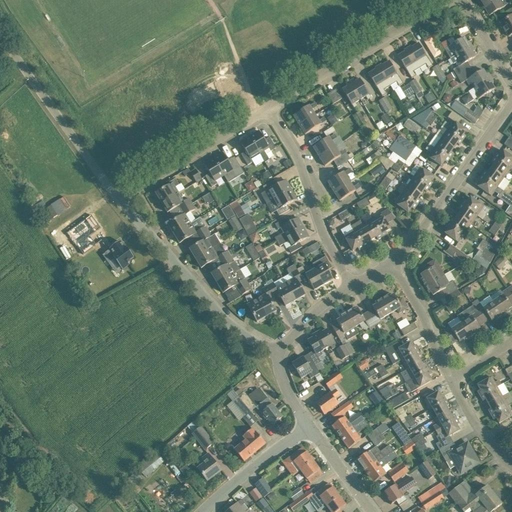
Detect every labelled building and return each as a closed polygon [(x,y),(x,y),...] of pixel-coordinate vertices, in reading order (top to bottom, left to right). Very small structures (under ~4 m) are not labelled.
[(480,0),(489,15),(510,3),(508,0),(480,0)] [(511,15),(500,23),(508,36),(511,33),(511,15)] [(464,38),(462,39),(451,45),(449,42),(442,46),(450,59),(455,56),(472,46),(469,41),(467,42),(464,38)] [(429,43),(428,40),(424,43),(431,54),(438,50),(432,41),(429,43)] [(419,43),(408,49),(420,68),(426,65),(428,69),(432,66),(419,43)] [(454,72),(452,74),(455,79),(457,77),(471,69),(467,62),(475,57),(472,52),(475,51),(472,46),(455,56),(458,61),(456,63),(458,67),(453,70),(454,72)] [(398,56),(400,60),(411,79),(416,76),(414,72),(420,68),(408,49),(398,56)] [(389,61),(379,67),(390,86),(396,83),(398,87),(403,84),(389,61)] [(440,82),(446,78),(437,65),(432,69),(440,82)] [(390,86),(379,67),(368,74),(382,97),(386,94),(384,90),(390,86)] [(475,75),(471,69),(457,77),(461,83),(466,80),(469,85),(472,83),(475,88),(491,78),(488,73),(486,75),(483,70),(475,75)] [(449,82),(455,79),(452,74),(446,77),(449,82)] [(494,83),(491,78),(475,88),(469,92),(470,94),(461,99),(465,105),(477,98),(478,99),(495,89),(492,84),(494,83)] [(367,100),(371,98),(360,79),(355,82),(353,79),(349,82),(360,100),(365,97),(367,100)] [(422,91),(415,80),(409,84),(416,95),(422,91)] [(342,90),(354,109),(357,106),(355,103),(360,100),(349,82),(345,84),(347,87),(342,90)] [(406,96),(413,92),(409,84),(401,89),(405,96),(406,96)] [(327,94),(333,104),(342,99),(336,89),(327,94)] [(431,92),(425,96),(429,103),(436,99),(431,92)] [(392,110),(385,99),(379,102),(386,114),(392,110)] [(455,100),(447,105),(475,124),(480,117),(481,115),(474,110),(473,113),(455,100)] [(293,116),(299,125),(315,115),(311,109),(317,106),(315,103),(309,106),(293,116)] [(428,109),(422,113),(434,121),(437,117),(431,113),(431,112),(428,109)] [(367,124),(359,113),(352,117),(359,129),(367,124)] [(422,113),(418,115),(412,119),(422,126),(425,121),(431,126),(434,121),(422,113)] [(315,115),(299,125),(305,135),(321,125),(321,124),(326,121),(324,117),(318,120),(315,115)] [(337,122),(333,115),(327,118),(331,125),(337,122)] [(390,121),(386,115),(381,118),(385,124),(390,121)] [(409,131),(414,124),(408,119),(403,127),(409,131)] [(445,123),(442,127),(462,141),(466,137),(463,135),(466,130),(453,121),(450,126),(445,123)] [(320,142),(336,132),(333,127),(317,137),(320,142)] [(442,127),(436,136),(454,148),(457,144),(459,146),(462,141),(442,127)] [(259,153),(265,163),(269,160),(266,154),(276,148),(269,137),(264,140),(259,131),(249,137),(259,153)] [(395,142),(411,154),(416,148),(399,136),(397,138),(388,132),(385,136),(393,141),(395,142)] [(329,138),(313,147),(319,157),(335,147),(331,141),(337,138),(335,135),(329,138)] [(454,148),(436,136),(430,144),(450,159),(453,154),(451,153),(454,148)] [(246,152),(241,154),(247,165),(253,162),(251,159),(259,154),(265,163),(259,153),(249,137),(240,142),(246,152)] [(375,139),(372,144),(378,149),(382,144),(375,139)] [(407,160),(411,154),(395,142),(393,141),(390,144),(392,146),(389,150),(393,153),(406,162),(407,160)] [(426,150),(431,153),(428,157),(441,166),(444,162),(447,163),(450,159),(430,144),(426,150)] [(325,166),(333,161),(338,167),(347,161),(350,159),(346,152),(343,149),(338,152),(335,147),(319,157),(325,166)] [(494,158),(510,169),(511,166),(511,157),(503,151),(500,156),(497,154),(494,158)] [(229,162),(223,153),(213,159),(224,175),(228,182),(242,174),(233,159),(229,162)] [(378,159),(377,158),(374,154),(369,158),(373,163),(378,159)] [(387,171),(389,167),(393,162),(389,159),(383,155),(378,159),(387,171)] [(490,169),(503,178),(510,169),(494,158),(491,163),(493,165),(490,169)] [(204,164),(207,168),(210,173),(205,176),(211,187),(217,183),(215,180),(224,175),(213,159),(204,164)] [(401,168),(404,164),(398,159),(395,164),(401,168)] [(375,167),(380,172),(384,169),(379,164),(375,167)] [(395,164),(392,169),(398,173),(401,168),(395,164)] [(420,168),(416,165),(410,174),(414,177),(429,188),(433,183),(430,182),(433,177),(432,176),(420,168)] [(191,173),(197,183),(202,180),(196,169),(190,173),(191,173)] [(334,192),(350,182),(346,176),(352,173),(350,169),(344,172),(328,182),(334,192)] [(482,176),(497,187),(503,191),(509,183),(503,178),(490,169),(487,173),(485,172),(482,176)] [(272,178),(268,172),(263,175),(266,181),(272,178)] [(386,177),(392,181),(393,179),(395,177),(389,173),(387,176),(386,177)] [(478,187),(491,196),(494,192),(497,195),(495,198),(511,208),(511,197),(503,191),(497,187),(482,176),(479,181),(481,182),(478,187)] [(386,177),(383,182),(388,186),(392,181),(386,177)] [(408,186),(421,195),(424,191),(426,192),(429,188),(414,177),(408,186)] [(167,184),(168,186),(156,194),(162,204),(168,199),(179,193),(175,188),(179,185),(175,179),(167,184)] [(245,184),(249,191),(257,187),(253,180),(245,184)] [(266,204),(291,190),(286,180),(276,186),(274,181),(263,186),(266,192),(261,195),(266,204)] [(359,184),(358,184),(353,187),(350,182),(334,192),(339,201),(355,191),(361,187),(359,184)] [(388,186),(383,182),(380,187),(385,190),(388,186)] [(401,195),(413,203),(417,206),(420,201),(418,199),(421,195),(408,186),(401,195)] [(297,200),(291,190),(266,204),(272,214),(277,211),(279,215),(290,210),(287,205),(297,200)] [(59,192),(46,203),(57,217),(70,206),(59,192)] [(168,199),(162,204),(167,213),(179,206),(182,211),(192,205),(189,199),(184,202),(179,193),(168,199)] [(215,201),(210,193),(202,197),(207,205),(215,201)] [(401,195),(395,204),(408,213),(411,208),(414,210),(417,206),(413,203),(401,195)] [(368,200),(373,214),(383,210),(378,197),(368,200)] [(461,205),(482,220),(485,215),(480,212),(483,207),(470,198),(467,202),(465,200),(461,205)] [(365,208),(370,205),(366,199),(361,202),(365,208)] [(365,208),(361,202),(356,204),(360,210),(365,208)] [(190,212),(191,213),(195,210),(192,205),(182,211),(184,214),(168,225),(174,234),(191,223),(186,215),(190,212)] [(239,205),(232,210),(236,216),(238,219),(245,215),(241,207),(239,205)] [(471,225),(471,224),(474,219),(476,217),(482,220),(461,205),(458,209),(461,211),(458,216),(471,225)] [(228,220),(234,217),(235,216),(232,210),(229,206),(221,211),(227,221),(228,220)] [(248,236),(258,231),(252,221),(249,214),(239,220),(242,226),(248,236)] [(390,229),(387,223),(382,215),(373,221),(382,237),(387,234),(386,232),(390,229)] [(76,246),(77,246),(83,255),(96,245),(90,236),(101,228),(91,216),(67,233),(76,246)] [(449,223),(464,234),(471,225),(458,216),(455,220),(452,218),(449,223)] [(275,238),(277,242),(283,238),(303,228),(298,218),(289,223),(286,218),(276,224),(279,229),(281,227),(284,233),(275,238)] [(205,227),(201,229),(196,220),(191,223),(174,234),(179,244),(196,233),(199,238),(208,232),(205,227)] [(363,226),(371,240),(376,237),(378,240),(382,237),(373,221),(363,226)] [(471,239),(464,234),(449,223),(446,227),(448,229),(445,233),(465,247),(471,239)] [(495,223),(492,228),(498,232),(498,231),(502,233),(504,229),(495,223)] [(363,226),(354,231),(364,248),(368,245),(367,243),(371,240),(363,226)] [(288,247),(291,253),(302,247),(299,242),(309,237),(303,228),(283,238),(277,242),(280,247),(289,242),(291,246),(288,247)] [(498,232),(492,228),(489,232),(495,236),(498,232)] [(364,248),(354,231),(344,237),(353,251),(357,248),(359,251),(364,248)] [(190,249),(195,259),(220,244),(214,234),(211,236),(208,232),(199,238),(201,242),(190,249)] [(125,248),(120,241),(110,249),(105,253),(110,260),(113,257),(122,270),(129,264),(128,263),(130,262),(129,261),(133,257),(126,247),(125,248)] [(482,241),(479,245),(488,251),(491,246),(482,241)] [(221,263),(231,257),(230,256),(235,254),(232,249),(225,253),(220,244),(195,259),(201,268),(218,258),(221,263)] [(257,253),(262,250),(259,244),(254,247),(257,253)] [(468,258),(457,249),(449,244),(444,252),(454,260),(456,257),(464,263),(468,258)] [(488,251),(479,245),(477,250),(482,253),(479,258),(490,264),(495,255),(488,251)] [(308,248),(302,251),(305,256),(311,253),(308,248)] [(257,253),(251,256),(254,261),(260,257),(257,253)] [(505,265),(504,264),(508,260),(504,255),(494,265),(500,271),(505,265)] [(231,276),(240,270),(234,261),(234,262),(231,257),(221,263),(223,267),(211,274),(217,284),(231,276)] [(331,268),(325,257),(312,264),(315,269),(314,270),(323,285),(333,279),(328,270),(331,268)] [(421,279),(425,286),(444,275),(435,260),(421,268),(424,273),(421,275),(423,278),(421,279)] [(305,295),(298,283),(303,280),(300,275),(297,270),(296,270),(294,266),(289,269),(294,279),(285,284),(291,294),(295,301),(305,295)] [(303,266),(297,270),(300,275),(305,271),(303,266)] [(245,279),(240,270),(231,276),(217,284),(223,293),(235,286),(238,291),(246,285),(248,284),(245,279)] [(314,290),(323,285),(314,270),(305,275),(314,290)] [(444,297),(452,293),(458,289),(453,282),(455,281),(450,272),(444,275),(425,286),(429,293),(431,292),(433,296),(435,295),(438,301),(440,300),(444,297)] [(274,283),(268,286),(274,297),(278,294),(285,306),(295,301),(291,294),(285,284),(277,288),(274,283)] [(246,285),(238,291),(241,296),(251,290),(248,284),(246,285)] [(266,294),(257,299),(263,312),(266,317),(276,311),(269,299),(274,297),(268,286),(263,289),(266,294)] [(511,304),(511,295),(508,289),(502,293),(504,295),(494,302),(498,310),(502,316),(509,311),(508,309),(511,307),(510,305),(511,304)] [(390,313),(397,309),(399,312),(408,307),(402,297),(397,300),(394,295),(390,297),(389,295),(382,299),(387,308),(390,313)] [(444,297),(440,300),(443,306),(445,305),(448,303),(444,297)] [(263,312),(257,299),(247,305),(257,322),(266,317),(263,312)] [(368,312),(375,326),(382,322),(381,319),(390,313),(387,308),(382,299),(375,303),(376,305),(373,307),(374,309),(368,312)] [(502,316),(498,310),(494,302),(484,309),(482,306),(476,310),(476,311),(479,315),(484,323),(490,319),(491,321),(495,318),(496,320),(502,316)] [(462,324),(467,331),(471,337),(477,332),(476,331),(480,328),(479,327),(484,323),(479,315),(476,311),(476,310),(473,306),(457,316),(462,323),(462,324)] [(355,327),(359,324),(361,328),(365,329),(369,327),(370,329),(375,326),(368,312),(362,316),(358,309),(354,311),(353,309),(346,313),(354,326),(355,327)] [(354,327),(355,327),(354,326),(346,313),(339,317),(340,319),(337,321),(338,323),(332,326),(340,339),(342,345),(346,350),(351,347),(347,340),(348,340),(358,334),(354,327)] [(400,329),(410,324),(406,318),(397,323),(400,329)] [(400,330),(404,336),(417,329),(414,323),(400,330)] [(471,337),(467,331),(462,324),(452,330),(450,327),(444,331),(453,344),(458,340),(459,342),(463,340),(464,341),(471,337)] [(321,330),(316,333),(326,349),(331,346),(333,350),(337,347),(327,329),(322,332),(321,330)] [(402,338),(398,331),(392,334),(396,341),(402,338)] [(321,352),(326,349),(316,333),(311,336),(313,338),(308,341),(314,351),(309,354),(315,365),(320,362),(318,358),(323,355),(321,352)] [(410,343),(395,351),(401,361),(414,353),(418,351),(415,346),(413,348),(410,343)] [(346,350),(342,345),(335,349),(342,359),(349,354),(346,350)] [(418,351),(414,353),(401,361),(406,370),(421,362),(418,357),(421,356),(418,351)] [(292,363),(295,368),(301,378),(308,374),(310,379),(320,373),(315,365),(309,354),(308,354),(313,363),(308,366),(303,357),(292,363)] [(421,362),(406,370),(411,379),(429,370),(426,365),(423,366),(421,362)] [(378,373),(385,370),(381,363),(380,363),(379,363),(376,365),(375,366),(375,367),(375,368),(378,373)] [(378,373),(381,378),(388,374),(385,370),(378,373)] [(429,370),(411,379),(404,384),(409,393),(431,381),(429,376),(431,375),(429,370)] [(324,415),(328,412),(344,400),(336,390),(333,385),(338,382),(333,375),(324,381),(329,388),(332,393),(330,394),(330,393),(316,403),(324,415)] [(478,392),(480,397),(497,387),(501,385),(499,380),(494,383),(491,378),(477,385),(480,390),(478,392)] [(389,392),(395,388),(393,383),(387,387),(389,392)] [(267,421),(268,420),(272,425),(283,417),(260,389),(249,398),(244,392),(243,393),(241,390),(242,388),(239,385),(232,390),(238,397),(250,412),(256,407),(257,406),(262,412),(261,413),(267,421)] [(488,404),(490,403),(502,396),(497,387),(480,397),(483,401),(486,400),(488,404)] [(398,393),(395,388),(389,392),(383,396),(386,400),(398,393)] [(383,402),(375,392),(369,396),(377,407),(383,402)] [(418,416),(418,417),(446,401),(443,396),(441,397),(438,392),(424,400),(429,410),(418,416)] [(388,402),(392,409),(409,400),(405,393),(388,402)] [(488,410),(491,415),(508,406),(502,396),(490,403),(488,404),(491,409),(488,410)] [(244,417),(250,412),(238,397),(232,402),(244,417)] [(359,413),(347,422),(342,415),(353,408),(349,401),(331,414),(337,423),(332,426),(341,438),(354,428),(364,421),(359,413)] [(446,401),(418,417),(419,419),(420,419),(423,425),(430,422),(435,419),(449,411),(446,407),(449,405),(446,401)] [(499,424),(501,423),(511,416),(511,413),(508,406),(491,415),(494,420),(496,419),(499,424)] [(432,426),(435,431),(457,419),(454,414),(451,416),(449,411),(435,419),(437,424),(432,426)] [(407,423),(413,419),(410,414),(404,418),(407,423)] [(416,424),(413,419),(407,423),(404,425),(406,430),(416,424)] [(457,419),(435,431),(438,437),(443,434),(445,438),(459,431),(457,426),(459,424),(457,419)] [(195,420),(187,427),(205,449),(213,443),(201,428),(195,420)] [(354,428),(341,438),(349,449),(360,440),(356,434),(368,426),(364,421),(354,428)] [(404,445),(411,441),(400,422),(393,426),(404,445)] [(244,462),(251,456),(265,444),(253,428),(242,437),(245,440),(234,450),(244,462)] [(379,435),(381,434),(377,429),(367,436),(371,441),(379,435)] [(417,441),(424,438),(421,433),(415,437),(417,441)] [(385,440),(381,434),(379,435),(371,441),(375,447),(385,440)] [(421,447),(420,447),(427,443),(424,438),(417,441),(414,443),(417,448),(421,447)] [(357,460),(365,471),(376,464),(388,455),(394,452),(393,451),(398,448),(393,442),(380,452),(381,454),(374,459),(369,452),(357,460)] [(453,442),(439,450),(450,469),(456,466),(461,474),(479,463),(467,443),(457,449),(453,442)] [(293,476),(301,470),(313,461),(303,448),(283,463),(290,472),(293,476)] [(373,483),(377,480),(385,474),(381,468),(397,457),(394,452),(388,455),(376,464),(365,471),(373,483)] [(204,464),(198,469),(207,481),(221,471),(208,454),(201,459),(204,464)] [(142,470),(147,475),(161,462),(157,457),(142,470)] [(313,461),(301,470),(310,483),(322,474),(319,470),(313,461)] [(427,461),(422,465),(419,467),(429,480),(436,474),(427,461)] [(191,473),(185,465),(179,470),(186,478),(191,473)] [(393,481),(407,471),(403,465),(389,475),(393,481)] [(137,476),(134,473),(116,489),(121,495),(125,492),(128,495),(132,492),(144,481),(138,475),(137,476)] [(416,485),(411,476),(410,477),(411,478),(397,487),(396,485),(383,493),(391,505),(397,501),(398,502),(405,498),(402,494),(416,485)] [(264,497),(272,491),(263,479),(255,484),(264,497)] [(481,511),(476,504),(480,501),(476,495),(478,493),(475,490),(473,492),(465,481),(449,493),(464,511),(470,508),(473,511),(481,511)] [(329,483),(313,496),(314,497),(322,509),(326,506),(339,496),(329,483)] [(434,488),(437,493),(439,492),(445,488),(442,483),(434,488)] [(494,491),(492,492),(487,486),(478,493),(476,495),(480,501),(476,504),(481,511),(491,511),(502,504),(498,499),(499,497),(499,495),(497,492),(494,491)] [(261,496),(259,494),(255,488),(249,493),(253,498),(255,500),(256,502),(262,497),(261,496)] [(290,494),(294,500),(303,494),(299,488),(290,494)] [(447,490),(446,488),(445,488),(439,492),(443,499),(450,494),(447,490)] [(276,497),(273,492),(267,496),(271,501),(276,497)] [(433,505),(443,499),(439,492),(437,493),(428,498),(433,505)] [(339,496),(326,506),(331,511),(340,511),(339,510),(346,505),(339,496)] [(304,504),(300,497),(288,505),(291,510),(292,511),(304,504)] [(225,511),(244,511),(245,511),(241,506),(244,503),(241,499),(237,503),(225,511)]
